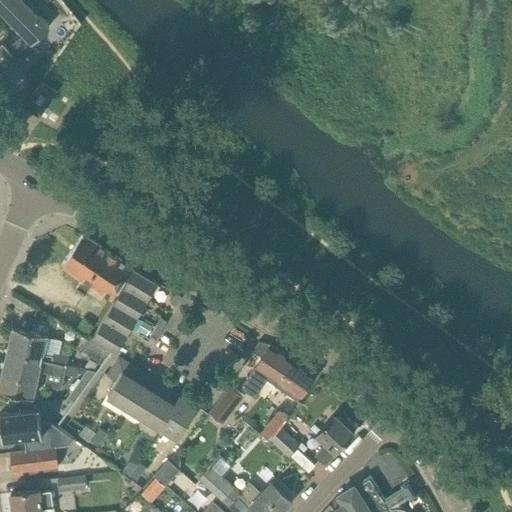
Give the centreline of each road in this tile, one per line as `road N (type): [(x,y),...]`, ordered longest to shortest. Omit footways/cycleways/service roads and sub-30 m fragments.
road 1 (tertiary): [(390,417),(272,330),(37,185)]
road 2 (residential): [(301,511),(390,417)]
